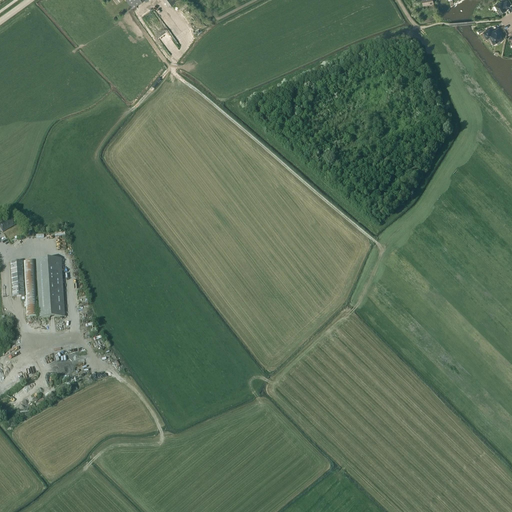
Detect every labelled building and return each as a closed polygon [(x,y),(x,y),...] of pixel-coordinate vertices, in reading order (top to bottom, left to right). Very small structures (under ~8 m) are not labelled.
[(125,0),(131,8),(142,0),(125,0)] [(502,11),(506,9),(505,9),(510,6),(507,0),(501,3),(500,2),(495,5),(497,10),(499,15),(503,12),(502,11)] [(486,38),(489,37),(493,44),(496,42),(497,43),(500,41),(499,40),(503,38),(498,28),(491,32),(489,29),(483,32),(486,38)] [(0,221),(0,228),(2,232),(14,224),(10,218),(5,221),(4,219),(0,221)] [(36,260),(39,318),(64,317),(61,259),(36,260)] [(22,262),(26,317),(37,316),(33,261),(22,262)] [(10,263),(12,297),(24,297),(21,262),(10,263)] [(71,345),(72,349),(80,348),(78,341),(73,342),(74,345),(71,345)]
